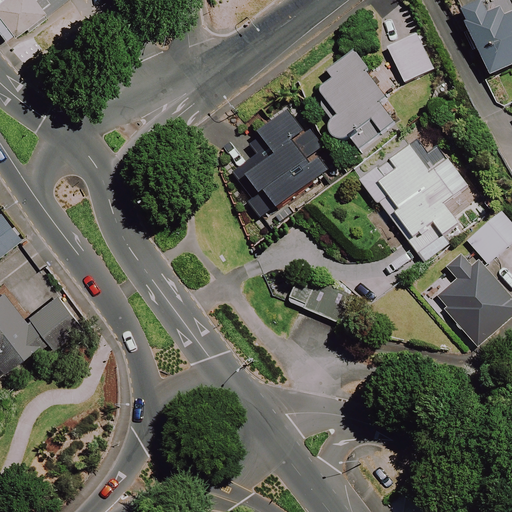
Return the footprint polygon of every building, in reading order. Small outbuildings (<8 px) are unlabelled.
[(64,4),(60,0),(0,0),(0,43),(4,49),(64,4)] [(511,0),(490,0),(447,19),(470,73),(477,70),(482,81),(511,68),(511,0)] [(434,71),(415,32),(382,48),(401,87),(434,71)] [(385,98),(354,56),(328,76),(334,84),(318,96),(335,119),(326,126),(341,146),(348,140),(357,153),(394,125),(378,104),(385,98)] [(306,139),(314,132),(291,103),(248,138),(256,149),(231,169),(257,201),(264,196),(277,212),(331,169),(306,139)] [(394,219),(410,241),(405,245),(421,266),(442,250),(437,243),(442,239),(458,227),(443,206),(467,188),(448,163),(431,176),(410,149),(361,186),(389,223),(394,219)] [(1,213),(0,213),(0,263),(25,245),(1,213)] [(511,245),(511,232),(498,215),(464,242),(485,267),(511,245)] [(469,270),(457,255),(442,268),(456,286),(433,305),(471,350),(511,315),(511,301),(478,262),(469,270)] [(43,305),(20,271),(0,284),(0,376),(44,346),(48,351),(77,332),(53,298),(43,305)] [(432,511),(415,490),(400,501),(398,511),(474,511),(467,503),(455,511),(432,511)]
